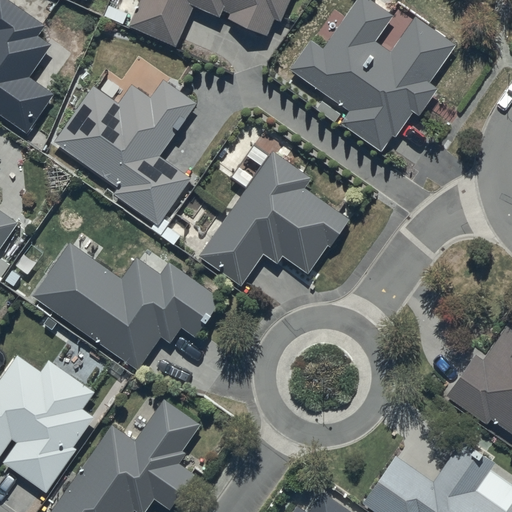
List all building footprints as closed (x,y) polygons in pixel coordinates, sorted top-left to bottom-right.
[(0,0),(0,114),(28,135),(56,95),(30,77),(53,45),(39,35),(45,27),(7,0),(0,0)] [(141,0),(130,27),(176,46),(193,6),(220,17),(223,11),(230,14),(228,19),(267,35),(273,20),(282,23),(291,0),(141,0)] [(312,41),(292,70),(349,110),(340,124),(382,153),(394,137),(396,138),(413,113),(420,117),(440,90),(430,83),(456,45),(417,18),(393,52),(377,41),(395,16),(371,0),(356,0),(323,48),(312,41)] [(95,87),(55,143),(117,187),(113,194),(158,226),(191,179),(161,157),(197,105),(164,81),(151,99),(133,86),(120,104),(95,87)] [(277,153),(200,257),(241,287),(265,255),(278,265),(284,256),(310,275),(350,220),(306,187),(312,179),(277,153)] [(0,250),(19,223),(0,209),(0,187),(1,187),(0,186),(0,159),(0,158),(0,250)] [(73,242),(33,296),(137,371),(162,337),(170,343),(182,327),(197,338),(223,302),(171,264),(164,274),(139,256),(123,278),(73,242)] [(490,420),(511,435),(511,331),(507,329),(483,362),(476,357),(447,396),(486,425),(490,420)] [(96,393),(49,360),(41,372),(19,356),(1,380),(0,379),(0,456),(12,441),(16,444),(2,462),(46,494),(99,422),(83,411),(96,393)] [(136,444),(113,428),(53,511),(147,511),(155,500),(171,511),(196,475),(180,464),(187,455),(183,452),(201,426),(165,401),(136,444)] [(396,456),(362,504),(374,511),(511,511),(511,502),(505,511),(503,511),(475,492),(494,464),(462,441),(433,483),(396,456)] [(348,511),(322,494),(309,511),(305,511),(298,507),(294,511),(348,511)]
